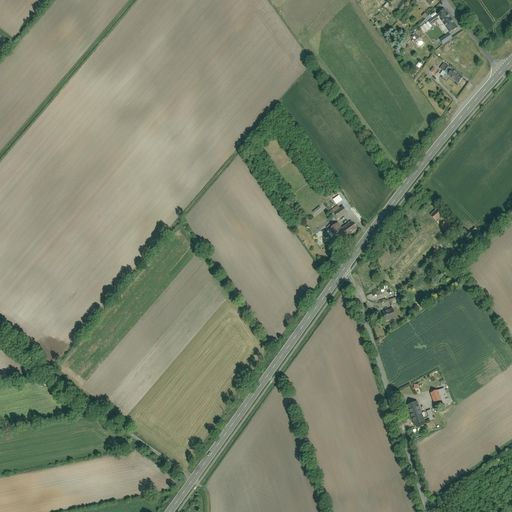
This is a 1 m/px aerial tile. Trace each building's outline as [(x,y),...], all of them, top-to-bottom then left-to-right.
[(449,33),(457,28),(445,10),(428,21),(431,25),(440,20),(449,33)] [(443,45),(452,38),(449,33),(440,39),(443,45)] [(444,63),(440,69),(444,70),(441,75),(444,77),(450,66),(444,63)] [(431,71),(429,69),(426,72),(433,77),(438,71),(434,67),(431,71)] [(459,84),(463,78),(452,70),(448,76),(459,84)] [(339,193),(335,196),(336,197),(334,199),(337,204),(343,200),(339,193)] [(321,206),(313,211),(316,215),(323,210),(321,206)] [(343,206),(335,213),(340,219),(348,212),(343,206)] [(437,208),(431,215),(438,220),(444,214),(437,208)] [(448,219),(441,226),(450,236),(458,228),(448,219)] [(352,220),(343,227),(339,222),(330,228),(337,237),(340,234),(344,239),(358,227),(352,220)] [(392,306),(399,304),(396,298),(390,300),(392,306)] [(392,309),(383,312),(386,321),(395,318),(392,309)] [(445,387),(432,393),(436,403),(442,400),(445,406),(454,402),(448,389),(446,390),(445,387)] [(419,401),(409,404),(416,426),(426,423),(419,401)]
